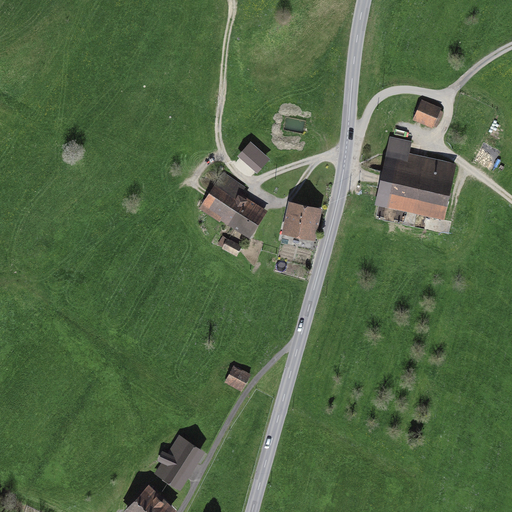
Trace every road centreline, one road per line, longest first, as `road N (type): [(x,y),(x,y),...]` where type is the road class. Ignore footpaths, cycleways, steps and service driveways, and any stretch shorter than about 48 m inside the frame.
road 1 (tertiary): [(364,0),(337,203),(252,511)]
road 2 (track): [(346,152),(259,181),(231,169),(217,129),(231,0)]
road 3 (track): [(299,341),(244,395),(178,511)]
